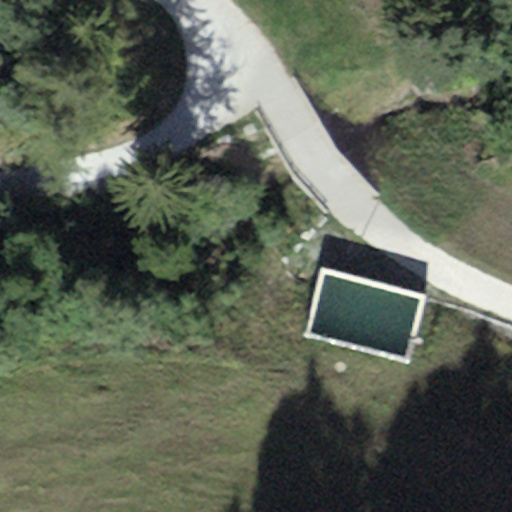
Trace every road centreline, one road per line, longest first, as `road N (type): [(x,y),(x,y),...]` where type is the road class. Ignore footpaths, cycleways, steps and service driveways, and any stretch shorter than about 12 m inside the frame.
road 1 (track): [(228,38),(346,198),(401,250),(511,301)]
road 2 (track): [(228,38),(226,77),(208,108),(162,143),(90,170),(0,178)]
